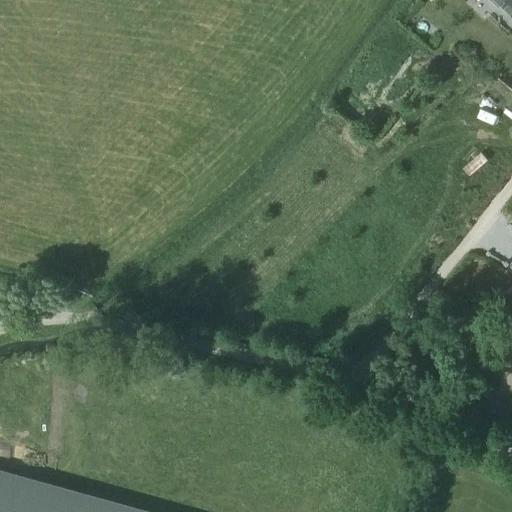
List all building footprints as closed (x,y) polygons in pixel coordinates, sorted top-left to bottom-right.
[(500,3),(511,13),(511,0),(491,0),(497,5),(500,3)] [(511,238),(485,263),(507,286),(511,282),(511,238)] [(511,316),(493,332),(502,343),(495,349),(499,353),(511,342),(511,316)] [(407,457),(405,465),(419,469),(421,460),(407,457)] [(124,511),(0,476),(0,511),(124,511)]
